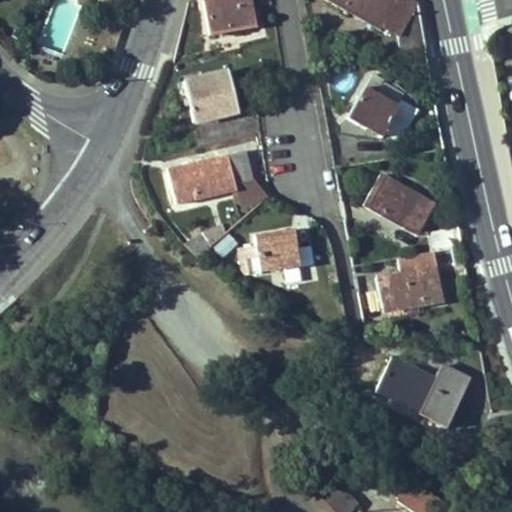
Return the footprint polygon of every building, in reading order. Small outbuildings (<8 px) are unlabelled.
[(63,56),(84,0),(53,0),(36,46),(63,56)] [(203,0),(209,36),(256,27),(251,0),(203,0)] [(400,54),(416,51),(426,50),(418,5),(409,0),(328,0),(345,9),(347,5),(397,34),(400,54)] [(236,112),(227,72),(183,82),(187,98),(182,99),(187,123),(236,112)] [(349,112),(383,133),(386,128),(402,138),(420,109),(402,98),(398,106),(377,92),(381,85),(384,80),(373,73),(366,87),(363,85),(349,112)] [(398,106),(402,98),(381,85),(377,92),(398,106)] [(251,180),(245,152),(168,170),(175,203),(196,198),(196,195),(235,186),(235,183),(251,180)] [(433,207),(379,175),(362,206),(381,217),(383,213),(418,233),(433,207)] [(194,238),(203,251),(224,232),(222,224),(215,227),(205,232),(194,238)] [(271,234),(272,240),(294,237),(293,230),(271,234)] [(428,234),(432,252),(462,247),(458,230),(428,234)] [(271,234),(255,237),(261,272),(277,270),(277,266),(299,262),(294,237),(272,240),(271,234)] [(210,247),(218,259),(235,247),(227,235),(210,247)] [(465,263),(462,247),(432,252),(434,268),(376,279),(381,309),(422,302),(423,306),(443,303),(437,268),(465,263)] [(435,378),(393,355),(376,387),(429,415),(427,419),(443,427),(468,380),(441,366),(435,378)] [(451,511),(396,472),(385,488),(398,498),(397,500),(413,511),(451,511)] [(350,511),(358,505),(333,478),(319,491),(338,511),(350,511)]
